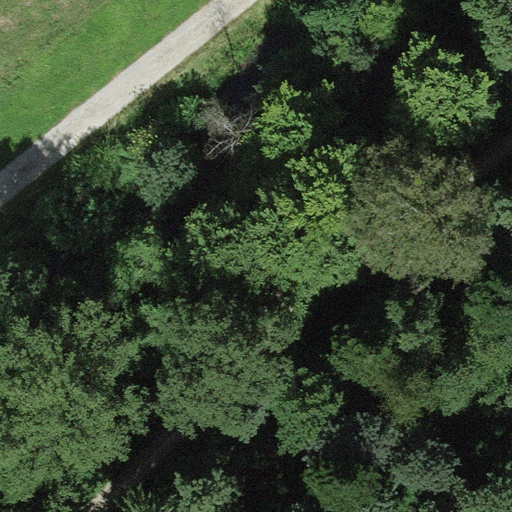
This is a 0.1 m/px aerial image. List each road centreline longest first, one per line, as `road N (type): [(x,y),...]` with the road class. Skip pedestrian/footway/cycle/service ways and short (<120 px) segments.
road 1 (track): [(69,511),(511,153)]
road 2 (track): [(223,0),(0,177)]
